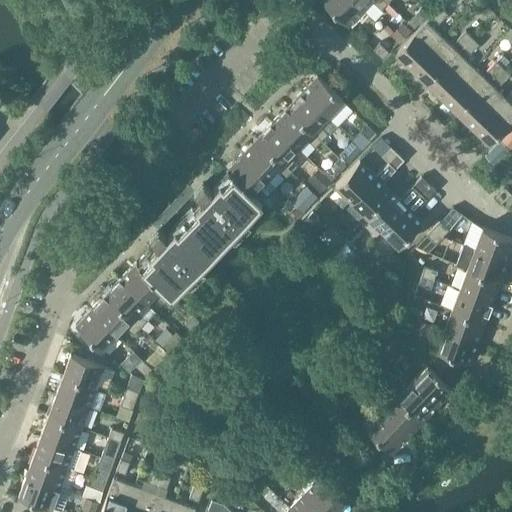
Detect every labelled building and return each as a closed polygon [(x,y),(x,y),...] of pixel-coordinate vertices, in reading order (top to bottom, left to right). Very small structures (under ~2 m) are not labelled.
[(363,9),(353,0),(323,0),(323,1),(348,25),(363,9)] [(388,3),(384,0),(353,0),(363,9),(372,1),(381,10),(388,3)] [(447,0),(441,7),(448,14),(457,4),(452,0),(447,0)] [(466,31),(472,37),(482,28),(475,21),(466,31)] [(395,55),(411,70),(443,37),(427,22),(395,55)] [(482,28),(472,37),(479,44),(488,35),(482,28)] [(411,70),(427,85),(458,52),(443,37),(411,70)] [(380,43),(373,50),(383,59),(389,52),(380,43)] [(497,61),(504,68),(511,58),(511,57),(506,51),(497,61)] [(427,85),(442,100),(474,67),(458,52),(427,85)] [(489,82),(474,67),(442,100),(458,115),(489,82)] [(317,75),(302,91),(327,116),(342,100),(317,75)] [(489,82),(458,115),(473,130),(505,97),(489,82)] [(287,107),(321,140),(328,133),(318,124),(327,116),(302,91),(287,107)] [(511,104),(505,97),(473,130),(489,145),(511,121),(511,104)] [(321,140),(287,107),(272,122),(297,147),(305,138),(315,147),(321,140)] [(272,122),(257,138),(291,171),(298,164),(288,155),(297,147),(272,122)] [(361,131),(370,140),(377,133),(367,124),(361,131)] [(257,138),(242,153),(267,178),(275,169),(285,178),(291,171),(257,138)] [(397,153),(390,146),(381,156),(388,162),(397,153)] [(228,172),(213,188),(245,219),(246,218),(262,202),(268,195),(258,186),(267,178),(242,153),(226,169),(228,172)] [(404,160),(397,153),(388,162),(395,169),(404,160)] [(339,158),(330,168),(336,174),(339,171),(338,170),(339,169),(340,170),(345,164),(339,158)] [(335,185),(351,201),(375,176),(360,160),(335,185)] [(320,191),(331,180),(322,172),(312,183),(320,191)] [(351,201),(367,216),(391,191),(375,176),(351,201)] [(428,183),(421,176),(412,186),(419,193),(428,183)] [(157,245),(154,248),(187,279),(185,280),(190,285),(205,269),(201,264),(231,234),(235,238),(250,222),(246,218),(245,219),(213,188),(210,190),(201,181),(193,190),(202,199),(193,208),(191,206),(172,226),(174,228),(165,237),(156,228),(148,236),(157,245)] [(428,183),(419,193),(426,199),(435,190),(428,183)] [(400,199),(391,191),(367,216),(382,231),(407,206),(419,193),(412,186),(400,199)] [(511,201),(511,194),(505,188),(495,197),(506,207),(511,201)] [(419,193),(407,206),(382,231),(398,246),(422,221),(413,212),(426,199),(419,193)] [(433,227),(443,236),(449,230),(440,220),(433,227)] [(443,236),(433,227),(427,234),(436,243),(443,236)] [(474,248),(507,260),(511,247),(511,238),(482,227),(474,248)] [(327,230),(322,235),(330,243),(335,238),(327,230)] [(335,253),(347,264),(347,263),(355,255),(344,244),(336,253),(335,253)] [(463,244),(456,264),(467,268),(500,281),(507,260),(474,248),(463,244)] [(121,278),(146,302),(154,294),(164,303),(185,280),(187,279),(154,248),(139,264),(136,262),(121,278)] [(364,281),(372,273),(358,259),(350,267),(364,281)] [(422,275),(434,280),(437,271),(425,266),(422,275)] [(467,268),(459,289),(492,301),(500,281),(467,268)] [(434,280),(422,275),(418,284),(431,288),(434,280)] [(121,278),(106,293),(140,327),(147,320),(137,311),(146,302),(121,278)] [(459,289),(452,309),(485,321),(492,301),(459,289)] [(106,293),(91,309),(116,333),(124,325),(134,334),(140,327),(106,293)] [(407,315),(419,320),(422,311),(410,306),(407,315)] [(116,333),(91,309),(75,325),(100,349),(116,333)] [(444,329),(477,341),(485,321),(452,309),(444,329)] [(419,320),(407,315),(403,324),(416,329),(419,320)] [(477,341),(444,329),(436,350),(469,362),(477,341)] [(383,353),(392,362),(399,355),(390,346),(383,353)] [(71,353),(63,374),(96,386),(104,365),(71,353)] [(392,362),(383,353),(376,360),(386,369),(392,362)] [(135,366),(145,375),(152,368),(142,359),(135,366)] [(427,365),(412,381),(437,405),(452,389),(427,365)] [(56,394),(88,406),(96,386),(63,374),(56,394)] [(131,374),(123,396),(136,400),(143,380),(131,374)] [(360,377),(353,384),(363,393),(369,386),(360,377)] [(412,381),(397,396),(422,421),(437,405),(412,381)] [(363,393),(353,384),(346,391),(356,400),(363,393)] [(56,394),(48,414),(81,426),(88,406),(56,394)] [(120,405),(132,410),(136,400),(123,396),(120,405)] [(397,396),(382,412),(407,436),(422,421),(397,396)] [(407,436),(382,412),(366,428),(391,452),(407,436)] [(41,435),(73,447),(81,426),(48,414),(41,435)] [(108,437),(121,441),(124,432),(112,428),(108,437)] [(33,455),(66,467),(73,470),(81,449),(73,447),(41,435),(33,455)] [(105,446),(117,450),(121,441),(108,437),(105,446)] [(66,467),(33,455),(26,475),(58,487),(66,467)] [(121,458),(116,470),(125,474),(130,461),(121,458)] [(93,477),(106,482),(109,473),(97,468),(93,477)] [(148,482),(157,486),(162,473),(153,470),(148,482)] [(162,473),(157,486),(166,489),(171,477),(162,473)] [(58,487),(26,475),(18,496),(51,508),(58,487)] [(320,476),(304,492),(325,511),(333,511),(345,500),(320,476)] [(106,482),(93,477),(90,486),(102,491),(106,482)] [(100,511),(124,511),(134,485),(114,477),(100,511)] [(124,511),(147,511),(155,492),(134,485),(124,511)] [(189,498),(198,501),(203,489),(194,485),(189,498)] [(147,511),(170,511),(175,500),(155,492),(147,511)] [(325,511),(304,492),(289,507),(294,511),(325,511)] [(175,500),(170,511),(194,511),(196,508),(175,500)]
